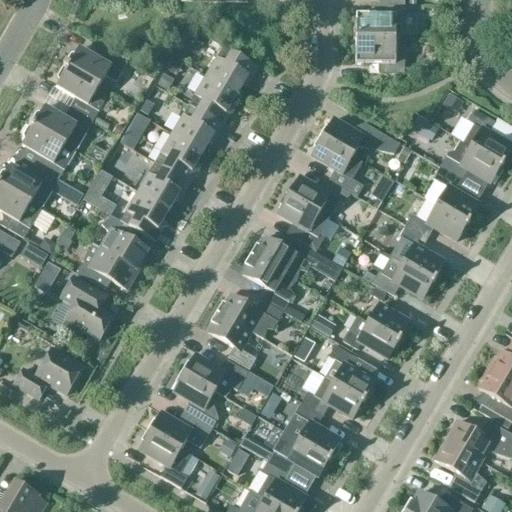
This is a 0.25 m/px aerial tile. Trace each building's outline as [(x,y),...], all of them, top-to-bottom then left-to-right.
[(378,0),(379,8),(404,8),(404,0),(378,0)] [(404,28),(404,8),(379,8),(379,18),(355,18),(355,43),(395,43),(395,28),(404,28)] [(190,31),(186,37),(194,42),(198,35),(190,31)] [(395,58),(395,43),(355,43),(355,67),(378,67),(378,77),(404,77),(404,58),(395,58)] [(144,47),(139,55),(148,60),(153,52),(144,47)] [(182,63),(185,58),(183,53),(178,50),(173,58),(182,63)] [(205,79),(236,98),(244,85),(248,87),(258,71),(222,50),(205,79)] [(127,66),(103,52),(97,62),(79,51),(76,56),(70,57),(64,69),(99,89),(105,79),(116,85),(127,66)] [(93,99),(99,89),(64,69),(57,80),(59,85),(56,90),(74,101),(69,111),(92,125),(104,106),(93,99)] [(156,86),(163,90),(167,83),(160,79),(156,86)] [(228,112),(236,98),(205,79),(188,108),(223,129),(233,114),(228,112)] [(449,98),(445,106),(457,113),(462,105),(449,98)] [(155,107),(147,102),(139,115),(148,120),(155,107)] [(214,145),(223,129),(188,108),(175,131),(206,149),(210,143),(214,145)] [(92,125),(69,111),(63,121),(44,110),(41,115),(36,116),(29,127),(75,154),(92,125)] [(154,151),(172,123),(156,113),(139,141),(154,151)] [(503,166),(511,149),(489,136),(495,126),(473,113),(466,124),(473,128),(462,146),(502,169),(504,166),(503,166)] [(417,120),(410,132),(421,138),(428,126),(417,120)] [(365,126),(358,137),(333,123),(322,141),(352,159),(358,149),(394,157),(400,147),(365,126)] [(58,183),(75,154),(29,127),(23,138),(24,144),(21,149),(40,160),(34,169),(58,183)] [(124,132),(117,128),(113,135),(120,139),(124,132)] [(194,169),(206,149),(175,131),(154,166),(190,187),(199,172),(194,169)] [(137,139),(128,134),(121,146),(130,152),(137,139)] [(364,166),(352,159),(322,141),(311,160),(334,173),(328,184),(350,196),(357,201),(363,190),(354,184),(364,166)] [(502,169),(462,146),(459,144),(453,155),(448,155),(439,171),(461,184),(467,173),(490,187),(499,171),(501,171),(502,169)] [(404,166),(412,154),(404,149),(397,162),(404,166)] [(119,168),(111,163),(104,175),(112,181),(119,168)] [(180,203),(190,187),(154,166),(137,195),(168,214),(176,200),(180,203)] [(58,183),(34,169),(28,179),(10,168),(7,173),(1,175),(0,176),(0,188),(7,193),(41,213),(58,183)] [(455,194),(461,184),(439,171),(432,182),(447,191),(437,208),(468,227),(470,224),(469,223),(478,207),(455,194)] [(322,194),(320,193),(299,181),(288,199),(328,223),(339,205),(343,208),(350,196),(328,184),(322,194)] [(376,187),(369,199),(381,206),(388,194),(376,187)] [(41,213),(7,193),(0,188),(0,215),(5,218),(0,227),(0,228),(23,242),(41,213)] [(70,190),(63,202),(76,209),(83,198),(70,190)] [(137,195),(120,224),(134,233),(155,245),(165,229),(160,227),(168,214),(137,195)] [(288,200),(277,218),(292,227),(303,233),(296,244),(316,256),(325,240),(320,237),(328,223),(288,199),(288,200)] [(467,229),(468,227),(437,208),(426,226),(412,217),(405,229),(427,242),(433,231),(456,245),(465,229),(467,229)] [(108,236),(99,251),(138,274),(145,263),(143,262),(148,254),(128,242),(134,233),(120,224),(111,219),(101,227),(108,236)] [(421,252),(427,242),(405,229),(399,240),(413,249),(403,266),(434,285),(436,282),(435,281),(444,265),(421,252)] [(75,237),(66,231),(60,241),(66,244),(72,243),(75,237)] [(19,246),(0,234),(0,252),(11,260),(19,246)] [(40,252),(50,258),(56,247),(46,241),(40,252)] [(264,241),(253,259),(297,285),(299,274),(306,276),(310,269),(317,258),(317,257),(316,256),(296,244),(289,255),(279,249),(264,241)] [(27,247),(20,259),(30,265),(37,253),(27,247)] [(138,274),(99,251),(92,247),(74,276),(101,292),(106,282),(127,294),(138,274)] [(351,256),(340,250),(331,265),(342,271),(351,256)] [(297,285),(253,259),(242,278),(267,292),(261,303),(283,316),(294,297),(289,292),(297,285)] [(403,266),(402,267),(389,259),(380,276),(378,275),(375,280),(371,287),(393,300),(399,289),(422,303),(431,287),(433,287),(434,285),(403,266)] [(328,264),(320,277),(334,285),(342,272),(328,264)] [(58,272),(46,265),(38,280),(49,286),(58,272)] [(369,276),(365,283),(371,287),(375,280),(369,276)] [(72,281),(59,304),(73,312),(60,334),(77,344),(83,334),(98,343),(112,319),(100,312),(107,301),(95,294),(79,284),(72,281)] [(370,298),(380,304),(384,297),(374,291),(370,298)] [(283,316),(261,303),(255,313),(230,298),(219,317),(251,336),(263,343),(267,333),(272,334),(283,316)] [(368,326),(399,345),(401,342),(399,341),(409,325),(378,308),(368,326)] [(241,354),(251,336),(219,317),(208,336),(233,350),(227,361),(249,374),(256,362),(241,354)] [(329,340),(335,329),(317,318),(310,329),(329,340)] [(351,331),(343,345),(356,353),(360,347),(387,363),(396,347),(397,347),(399,345),(368,326),(357,320),(351,331)] [(278,371),(293,361),(282,344),(267,353),(278,371)] [(323,381),(364,405),(365,402),(364,401),(374,385),(351,372),(357,361),(335,349),(328,360),(333,363),(323,381)] [(14,389),(38,403),(47,388),(65,399),(82,370),(52,352),(35,380),(23,373),(14,389)] [(487,372),(511,386),(511,355),(510,359),(501,354),(497,362),(494,360),(487,372)] [(296,356),(293,360),(303,366),(305,362),(296,356)] [(195,358),(184,377),(214,395),(225,401),(230,393),(235,396),(248,375),(227,362),(221,373),(195,358)] [(511,386),(487,372),(480,384),(483,385),(479,393),(487,398),(481,409),(478,415),(507,433),(511,426),(511,424),(511,386)] [(209,404),(214,395),(184,377),(173,396),(196,409),(190,419),(212,432),(218,421),(213,406),(209,404)] [(362,407),(364,405),(323,381),(313,398),(308,395),(301,407),(323,419),(329,409),(352,423),(361,407),(362,407)] [(263,383),(257,393),(268,400),(273,390),(274,390),(263,383)] [(272,397),(267,404),(276,409),(280,402),(272,397)] [(317,430),(323,419),(301,407),(295,417),(293,416),(282,435),(330,463),(331,460),(330,459),(340,443),(317,430)] [(212,432),(190,419),(184,430),(161,416),(150,435),(180,453),(186,443),(200,452),(212,432)] [(511,463),(511,461),(511,438),(492,427),(484,441),(456,425),(445,444),(481,466),(488,455),(511,463)] [(190,459),(180,453),(150,435),(139,454),(165,469),(160,479),(181,492),(187,481),(180,477),(190,459)] [(274,453),(267,465),(289,477),(295,467),(318,480),(327,464),(328,465),(330,463),(282,435),(272,452),(274,453)] [(254,447),(244,441),(239,448),(250,454),(254,447)] [(221,455),(229,460),(236,449),(227,444),(221,455)] [(475,477),(481,466),(445,444),(433,464),(461,480),(453,493),(474,506),(486,486),(475,477)] [(237,468),(230,464),(225,474),(231,478),(237,468)] [(283,488),(289,477),(267,465),(260,476),(257,474),(247,492),(249,493),(281,511),(299,511),(306,501),(283,488)] [(37,501),(38,499),(14,485),(1,508),(0,507),(0,511),(42,511),(46,506),(37,501)] [(202,486),(195,498),(205,504),(212,492),(202,486)] [(239,511),(281,511),(249,493),(239,511)] [(404,511),(470,511),(446,498),(440,508),(418,495),(413,505),(410,503),(404,511)]
